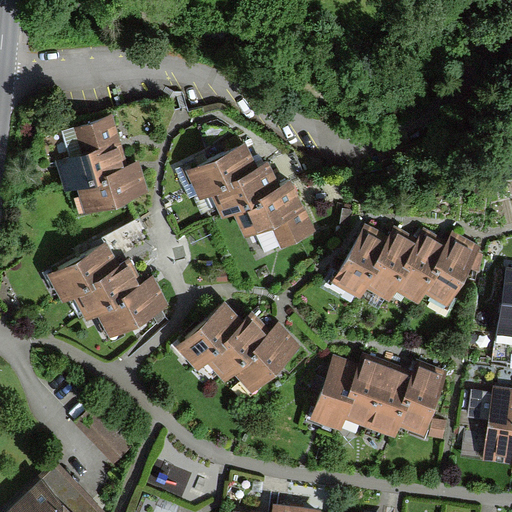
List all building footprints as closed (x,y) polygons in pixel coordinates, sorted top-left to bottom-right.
[(89,148),(59,157),(68,186),(81,182),(137,165),(120,110),(81,122),(89,148)] [(249,135),(175,166),(187,196),(205,189),(262,164),(249,135)] [(262,164),(205,189),(215,214),(237,207),(290,185),(277,159),(262,164)] [(137,165),(81,182),(90,211),(151,193),(142,163),(137,165)] [(303,180),(290,185),(237,207),(248,233),(280,220),(287,238),(321,223),(303,180)] [(373,278),(398,236),(377,222),(344,273),(365,287),(373,278)] [(424,238),(405,226),(398,236),(373,278),(393,290),(401,279),(424,238)] [(455,243),(429,229),(424,238),(401,279),(427,293),(431,286),(455,243)] [(485,246),(460,233),(455,243),(431,286),(455,299),(485,246)] [(111,241),(52,270),(63,293),(78,286),(122,265),(111,241)] [(122,265),(78,286),(90,311),(108,302),(151,282),(139,257),(122,265)] [(511,261),(503,260),(494,332),(511,333),(511,261)] [(151,282),(108,302),(122,331),(174,306),(161,277),(151,282)] [(233,298),(181,337),(196,356),(214,345),(248,318),(233,298)] [(248,318),(214,345),(233,368),(240,362),(276,334),(257,311),(248,318)] [(276,334),(240,362),(257,383),(305,345),(289,325),(276,334)] [(346,417),(363,363),(336,355),(318,415),(345,423),(346,417)] [(363,363),(346,417),(374,423),(391,363),(365,355),(363,363)] [(417,371),(402,422),(430,431),(448,371),(421,362),(417,371)] [(417,371),(391,363),(374,423),(400,431),(402,422),(417,371)] [(511,383),(500,382),(499,390),(475,386),(470,417),(497,421),(492,452),(511,454),(511,383)] [(96,400),(75,418),(111,458),(131,441),(96,400)] [(81,511),(48,476),(8,511),(81,511)] [(325,511),(326,508),(286,502),(285,511),(325,511)]
